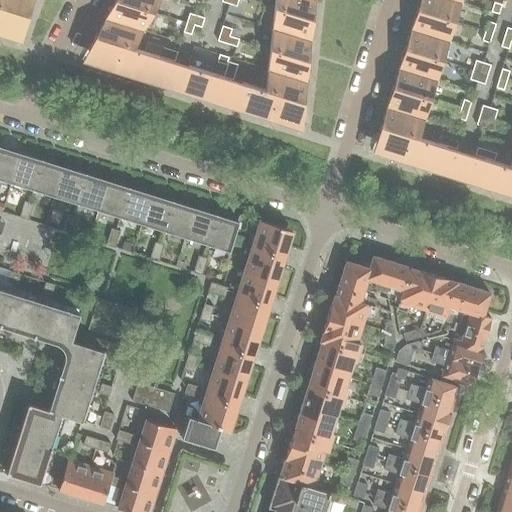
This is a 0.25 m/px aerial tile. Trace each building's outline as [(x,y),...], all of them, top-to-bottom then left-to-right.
[(0,0),(0,6),(28,15),(32,0),(0,0)] [(113,0),(113,1),(152,13),(159,0),(113,0)] [(273,0),(273,8),(311,20),(313,0),(273,0)] [(460,2),(452,0),(418,0),(415,10),(454,22),(460,2)] [(152,13),(113,1),(103,19),(142,31),(152,13)] [(490,12),(497,14),(500,5),(493,2),(490,12)] [(28,15),(0,6),(0,34),(20,41),(28,15)] [(309,41),(311,20),(273,8),(271,28),(309,41)] [(448,41),(454,22),(415,10),(409,29),(448,41)] [(200,28),(203,18),(188,14),(185,23),(193,25),(200,28)] [(93,37),(123,46),(132,49),(142,31),(103,19),(93,37)] [(484,31),(491,34),(494,24),(487,22),(484,31)] [(193,25),(185,23),(182,33),(190,35),(193,25)] [(231,29),(221,26),(216,41),(225,44),(231,29)] [(268,49),(307,61),(309,41),(271,28),(268,49)] [(503,37),(510,40),(511,33),(511,29),(506,28),(503,37)] [(240,32),(231,29),(225,44),(235,47),(240,32)] [(448,41),(409,29),(403,49),(442,61),(448,41)] [(491,34),(484,31),(481,41),(488,43),(491,34)] [(116,71),(123,46),(93,37),(81,60),(116,71)] [(507,49),(510,40),(503,37),(500,47),(507,49)] [(123,46),(116,71),(145,80),(157,58),(158,57),(132,49),(123,46)] [(158,57),(166,59),(169,50),(161,48),(158,57)] [(305,82),(307,61),(268,49),(266,70),(305,82)] [(435,80),(442,61),(403,49),(397,68),(435,80)] [(169,50),(166,59),(174,62),(176,52),(169,50)] [(216,62),(226,65),(228,58),(218,55),(216,62)] [(471,70),(486,75),(489,65),(474,61),(471,70)] [(236,65),(227,62),(225,69),(234,72),(236,65)] [(179,91),(208,100),(221,76),(187,66),(179,91)] [(435,80),(397,68),(391,88),(429,100),(435,80)] [(225,69),(222,77),(232,80),(234,72),(225,69)] [(501,69),(498,78),(505,81),(508,71),(501,69)] [(273,92),(303,102),(305,82),(266,70),(264,90),(273,92)] [(471,70),(468,80),(483,85),(486,75),(471,70)] [(505,81),(498,78),(495,88),(502,90),(505,81)] [(265,118),(273,92),(264,90),(242,83),(234,108),(265,118)] [(423,119),(429,100),(391,88),(385,107),(423,119)] [(300,129),(303,102),(273,92),(265,118),(300,129)] [(462,100),(459,109),(467,112),(470,102),(462,100)] [(481,106),(478,115),(493,120),(496,110),(481,106)] [(423,119),(385,107),(379,126),(417,138),(423,119)] [(456,119),(464,121),(467,112),(459,109),(456,119)] [(493,120),(478,115),(475,125),(490,129),(493,120)] [(402,161),(410,136),(379,126),(371,151),(402,161)] [(446,146),(448,138),(439,135),(436,143),(446,146)] [(432,170),(445,147),(410,136),(402,161),(432,170)] [(448,138),(446,146),(455,149),(458,141),(448,138)] [(0,180),(9,183),(18,154),(0,147),(0,180)] [(476,147),(474,155),(483,158),(486,150),(476,147)] [(486,150),(483,158),(493,161),(495,153),(486,150)] [(9,183),(31,190),(40,160),(18,154),(9,183)] [(475,184),(507,194),(511,178),(511,167),(483,158),(475,184)] [(31,190),(52,197),(62,167),(40,160),(31,190)] [(52,197),(74,203),(84,174),(62,167),(52,197)] [(74,203),(96,210),(105,181),(84,174),(74,203)] [(96,210),(118,217),(127,188),(105,181),(96,210)] [(149,194),(127,188),(118,217),(139,224),(149,194)] [(139,224),(161,231),(171,201),(149,194),(139,224)] [(20,209),(29,212),(32,203),(23,201),(20,209)] [(161,231),(183,237),(192,208),(171,201),(161,231)] [(183,237),(205,244),(214,215),(192,208),(183,237)] [(27,220),(29,212),(20,209),(18,218),(27,220)] [(67,215),(64,223),(73,226),(76,218),(67,215)] [(237,222),(214,215),(205,244),(228,252),(237,222)] [(259,220),(251,245),(282,255),(288,235),(285,229),(259,220)] [(70,233),(73,226),(64,223),(62,231),(70,233)] [(110,229),(108,237),(116,239),(119,231),(110,229)] [(233,235),(231,244),(241,247),(243,238),(233,235)] [(114,247),(116,239),(108,237),(105,245),(114,247)] [(154,242),(151,250),(160,253),(162,245),(154,242)] [(251,245),(243,270),(275,280),(282,255),(251,245)] [(158,261),(160,253),(151,250),(149,258),(158,261)] [(195,264),(203,266),(206,258),(197,255),(195,264)] [(372,256),(370,263),(365,278),(376,281),(374,289),(385,292),(387,285),(389,285),(388,287),(394,289),(401,265),(372,256)] [(360,295),(365,278),(370,263),(367,263),(363,265),(362,267),(345,262),(334,295),(374,307),(376,300),(360,295)] [(201,275),(203,266),(195,264),(192,272),(201,275)] [(430,274),(401,265),(394,289),(396,289),(392,299),(398,301),(393,315),(399,316),(402,305),(406,306),(408,303),(419,307),(430,274)] [(243,270),(235,294),(267,304),(275,280),(243,270)] [(19,274),(10,271),(7,282),(16,285),(19,274)] [(446,305),(451,307),(458,283),(430,274),(419,307),(435,311),(434,315),(438,316),(436,321),(441,322),(446,305)] [(53,285),(44,282),(42,291),(51,294),(53,285)] [(217,294),(219,285),(210,282),(207,291),(217,294)] [(488,293),(458,283),(451,307),(468,313),(481,316),(488,293)] [(219,285),(217,294),(226,297),(229,288),(219,285)] [(0,326),(29,336),(39,303),(7,293),(0,316),(0,326)] [(235,294),(228,318),(259,328),(267,304),(235,294)] [(326,317),(359,327),(363,313),(365,314),(366,310),(377,313),(379,309),(374,307),(334,295),(333,295),(326,317)] [(103,311),(106,301),(96,298),(93,308),(103,311)] [(103,311),(112,314),(115,304),(106,301),(103,311)] [(61,349),(61,350),(71,343),(68,340),(76,315),(39,303),(29,336),(51,342),(53,343),(54,344),(56,345),(58,346),(59,347),(61,349)] [(200,311),(210,314),(213,306),(203,303),(200,311)] [(112,314),(121,317),(124,307),(115,304),(112,314)] [(124,307),(121,317),(130,320),(134,310),(124,307)] [(103,311),(93,308),(90,318),(99,321),(103,311)] [(446,310),(443,319),(450,322),(453,312),(446,310)] [(112,314),(103,311),(99,321),(109,324),(112,314)] [(210,314),(200,311),(198,319),(208,322),(210,314)] [(490,318),(481,316),(468,313),(459,343),(480,349),(490,318)] [(109,324),(118,327),(121,317),(112,314),(109,324)] [(127,330),(130,320),(121,317),(118,327),(127,330)] [(319,341),(320,341),(366,355),(368,350),(357,347),(359,342),(354,341),(359,327),(326,317),(319,341)] [(228,318),(220,343),(252,353),(259,328),(228,318)] [(392,328),(384,325),(382,333),(385,334),(393,337),(392,328)] [(412,331),(415,339),(425,336),(422,328),(412,331)] [(405,342),(415,339),(412,331),(402,334),(405,342)] [(191,341),(201,344),(204,335),(194,332),(191,341)] [(80,346),(91,349),(94,338),(84,334),(80,346)] [(385,334),(383,340),(394,344),(394,343),(393,337),(385,334)] [(204,335),(201,344),(210,347),(213,338),(204,335)] [(91,349),(101,352),(105,341),(94,338),(91,349)] [(394,344),(383,340),(381,347),(392,350),(394,344)] [(481,350),(480,349),(459,343),(452,340),(448,350),(438,347),(435,354),(476,367),(481,350)] [(101,352),(110,355),(114,344),(105,341),(101,352)] [(365,359),(366,355),(320,341),(314,363),(345,373),(350,359),(353,360),(354,356),(365,359)] [(404,346),(413,349),(420,351),(422,343),(418,341),(405,345),(404,346)] [(58,375),(90,385),(101,352),(91,349),(80,346),(71,343),(61,350),(62,351),(62,353),(63,355),(63,357),(63,359),(62,361),(62,362),(61,364),(58,375)] [(220,343),(213,367),(244,377),(252,353),(220,343)] [(123,347),(114,344),(110,355),(119,358),(120,356),(123,347)] [(411,355),(413,349),(404,346),(398,351),(405,353),(411,355)] [(405,353),(398,351),(395,361),(401,363),(405,353)] [(411,355),(405,353),(401,363),(407,365),(411,355)] [(185,361),(194,364),(196,356),(187,354),(185,361)] [(432,362),(444,365),(441,376),(470,386),(476,367),(435,354),(432,362)] [(183,369),(192,372),(194,364),(185,361),(183,369)] [(344,387),(341,386),(345,373),(314,363),(307,385),(352,400),(354,395),(343,392),(344,387)] [(244,377),(213,367),(205,391),(236,401),(244,377)] [(373,374),(384,378),(386,371),(375,368),(373,374)] [(413,374),(395,368),(393,375),(411,381),(413,374)] [(386,385),(396,388),(399,379),(391,376),(392,373),(389,372),(386,385)] [(371,381),(382,385),(384,378),(373,374),(371,381)] [(79,421),(90,385),(58,375),(47,410),(60,415),(79,421)] [(428,379),(425,389),(407,383),(405,391),(451,406),(457,387),(428,379)] [(371,381),(369,388),(380,392),(382,385),(371,381)] [(137,383),(134,392),(141,394),(144,385),(137,383)] [(107,395),(110,387),(101,384),(98,392),(107,395)] [(183,394),(194,397),(197,387),(186,384),(183,394)] [(144,385),(141,394),(149,396),(151,387),(144,385)] [(351,404),(352,400),(307,385),(299,408),(331,418),(336,405),(339,406),(341,401),(351,404)] [(396,388),(386,385),(383,395),(393,398),(396,388)] [(151,387),(149,396),(156,398),(159,389),(151,387)] [(380,392),(369,388),(366,395),(377,398),(380,392)] [(159,389),(156,398),(163,400),(166,391),(159,389)] [(163,400),(170,403),(173,394),(166,391),(163,400)] [(205,391),(197,416),(229,426),(236,401),(205,391)] [(445,423),(451,406),(405,391),(402,398),(418,403),(415,414),(445,423)] [(134,392),(131,401),(139,403),(141,394),(134,392)] [(141,394),(139,403),(146,405),(149,396),(141,394)] [(149,396),(146,405),(153,407),(156,398),(149,396)] [(156,398),(153,407),(160,409),(163,400),(156,398)] [(170,403),(163,400),(160,409),(168,412),(170,403)] [(53,439),(60,415),(47,410),(28,404),(27,404),(26,404),(26,405),(19,428),(53,439)] [(327,432),(331,418),(299,408),(292,430),(338,445),(340,440),(329,437),(330,433),(327,432)] [(375,420),(384,423),(385,422),(387,414),(378,411),(375,420)] [(100,419),(110,422),(112,415),(103,412),(100,419)] [(359,419),(369,422),(371,416),(361,413),(359,419)] [(440,441),(445,423),(415,414),(412,424),(396,419),(394,426),(440,441)] [(229,426),(197,416),(196,419),(186,416),(180,437),(212,447),(219,427),(227,430),(229,426)] [(108,429),(110,422),(100,419),(98,426),(108,429)] [(357,426),(366,429),(369,422),(359,419),(357,426)] [(145,420),(138,443),(167,452),(175,429),(145,420)] [(384,423),(375,420),(372,429),(382,432),(384,423)] [(355,433),(364,436),(366,429),(357,426),(355,433)] [(407,439),(404,449),(434,458),(440,441),(394,426),(391,434),(407,439)] [(44,465),(53,439),(19,428),(10,454),(44,465)] [(123,442),(125,433),(117,430),(115,440),(123,442)] [(285,453),(317,463),(322,450),(325,450),(326,446),(337,449),(338,445),(292,430),(285,453)] [(125,433),(123,442),(131,444),(134,435),(125,433)] [(364,436),(355,433),(352,439),(362,442),(364,436)] [(90,448),(93,438),(85,436),(82,445),(90,448)] [(99,450),(102,441),(93,438),(90,448),(99,450)] [(366,452),(375,455),(380,441),(371,438),(366,452)] [(107,453),(110,443),(102,441),(99,450),(107,453)] [(138,443),(131,465),(160,474),(167,452),(138,443)] [(429,476),(434,458),(404,449),(401,459),(386,454),(384,462),(429,476)] [(362,466),(371,469),(374,458),(375,455),(366,452),(362,466)] [(313,477),(317,463),(285,453),(284,458),(278,476),(324,491),(326,486),(314,482),(315,478),(313,477)] [(38,484),(44,465),(10,454),(5,470),(5,471),(5,472),(6,473),(7,474),(38,484)] [(344,465),(355,468),(357,461),(346,458),(344,465)] [(79,496),(89,467),(67,460),(57,490),(79,496)] [(397,473),(393,484),(423,493),(429,476),(384,462),(382,469),(397,473)] [(131,465),(124,486),(153,496),(160,474),(131,465)] [(342,471),(353,474),(355,468),(344,465),(342,471)] [(79,496),(102,504),(111,474),(89,467),(79,496)] [(511,468),(509,468),(503,485),(511,488),(511,468)] [(340,478),(350,481),(353,474),(342,471),(340,478)] [(108,485),(118,488),(121,480),(111,476),(108,485)] [(324,491),(278,476),(276,476),(274,482),(275,482),(269,501),(268,501),(266,507),(274,510),(273,511),(324,511),(331,493),(324,491)] [(57,488),(59,480),(51,478),(49,486),(57,488)] [(350,481),(340,478),(338,484),(348,488),(350,481)] [(357,482),(354,489),(365,493),(367,485),(357,482)] [(418,511),(423,493),(393,484),(390,493),(375,489),(373,497),(418,511)] [(511,488),(503,485),(497,503),(511,507),(511,488)] [(148,511),(153,496),(124,486),(117,508),(129,511),(148,511)] [(365,493),(354,489),(352,496),(362,500),(365,493)] [(386,509),(384,511),(417,511),(418,511),(373,497),(370,504),(386,509)] [(511,511),(511,507),(497,503),(494,511),(511,511)]
